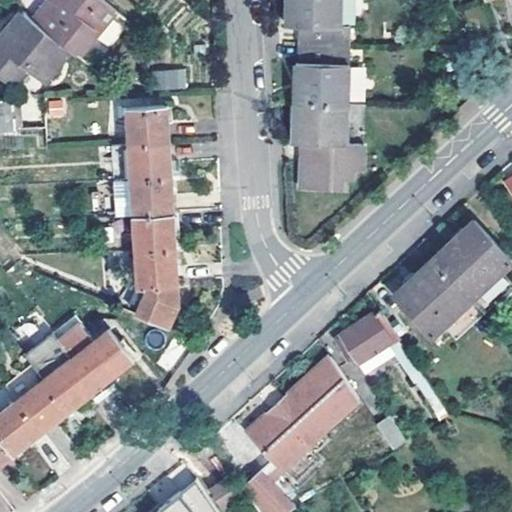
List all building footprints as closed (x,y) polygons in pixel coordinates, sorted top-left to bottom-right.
[(72,49),(81,56),(118,10),(105,0),(44,0),(31,16),(72,49)] [(347,35),(347,0),(294,0),(294,3),(293,33),(305,34),(305,52),(355,53),(355,35),(347,35)] [(31,16),(21,8),(15,16),(0,34),(0,71),(13,81),(27,63),(47,79),(72,49),(31,16)] [(354,112),(355,53),(305,52),(305,73),(301,73),(301,84),(300,113),(354,112)] [(185,68),(150,71),(152,90),(187,88),(185,68)] [(15,96),(0,97),(0,128),(17,128),(15,96)] [(63,98),(45,102),(48,119),(67,115),(63,98)] [(129,108),(131,142),(170,139),(169,119),(168,105),(129,108)] [(353,154),(354,112),(300,113),(299,153),(307,153),(306,198),(349,199),(349,187),(358,188),(358,178),(369,178),(369,154),(353,154)] [(170,139),(131,142),(112,143),(114,177),(133,176),(173,173),(172,159),(170,139)] [(118,212),(135,211),(175,208),(174,189),(173,173),(133,176),(134,186),(129,186),(129,190),(116,191),(118,212)] [(135,211),(137,247),(178,244),(175,208),(135,211)] [(433,260),(473,301),(511,266),(511,265),(472,223),(433,260)] [(178,244),(137,247),(139,283),(148,284),(148,287),(137,309),(170,323),(181,301),(178,244)] [(473,301),(433,260),(395,296),(434,336),(473,301)] [(363,365),(390,348),(397,344),(376,314),(338,339),(354,363),(359,360),(363,365)] [(57,333),(98,386),(134,358),(111,327),(96,340),(79,316),(57,333)] [(45,375),(69,407),(98,386),(57,333),(29,354),(45,375)] [(397,344),(390,348),(441,421),(450,416),(399,342),(397,344)] [(333,358),(300,388),(251,434),(275,459),(283,468),(359,397),(333,358)] [(69,407),(45,375),(18,396),(42,428),(69,407)] [(0,387),(0,431),(14,450),(42,428),(18,396),(7,382),(0,387)] [(389,416),(377,424),(394,449),(407,442),(389,416)] [(0,431),(0,460),(14,450),(0,431)] [(283,468),(275,459),(263,467),(270,479),(284,470),(283,468)] [(263,467),(241,482),(261,511),(289,511),(290,511),(270,479),(263,467)] [(226,476),(208,488),(219,505),(237,492),(226,476)] [(194,477),(178,489),(182,495),(197,482),(194,477)] [(156,505),(147,511),(216,511),(197,482),(182,495),(178,489),(177,488),(164,498),(168,503),(159,510),(156,505)] [(164,498),(156,505),(159,510),(168,503),(164,498)]
